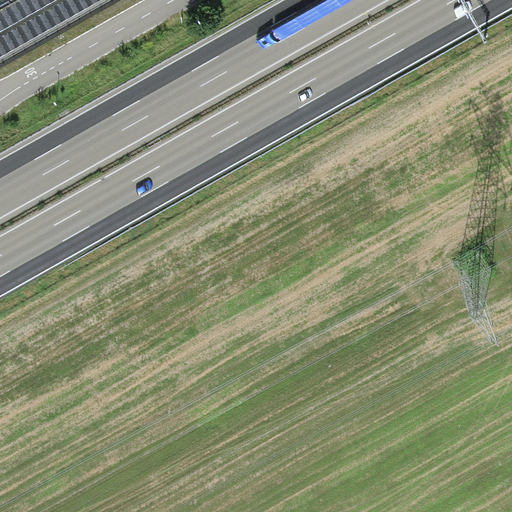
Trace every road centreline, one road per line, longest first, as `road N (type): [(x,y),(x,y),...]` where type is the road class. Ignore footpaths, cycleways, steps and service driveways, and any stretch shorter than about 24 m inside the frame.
road 1 (motorway): [(0,265),(471,0)]
road 2 (motorway): [(334,0),(0,188)]
road 3 (unclassified): [(178,0),(0,100)]
